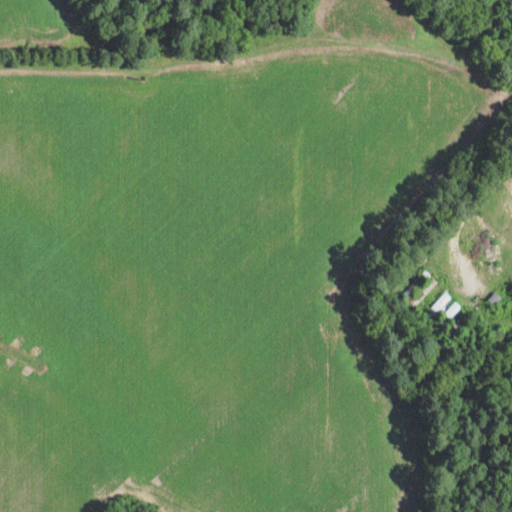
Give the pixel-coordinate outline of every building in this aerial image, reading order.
[(415,292),(407,301),(401,295),(405,291),(424,271),(430,276),(415,292)] [(426,294),(414,307),(408,302),(430,278),(436,283),(426,294)] [(443,306),(430,320),(424,315),(441,296),(444,292),(450,298),(443,306)] [(502,298),(495,306),(488,300),(495,292),(502,298)] [(445,324),(441,328),(435,323),(453,304),(455,302),(460,307),(445,324)] [(451,338),(449,340),(444,335),(466,310),(471,315),(451,338)]
